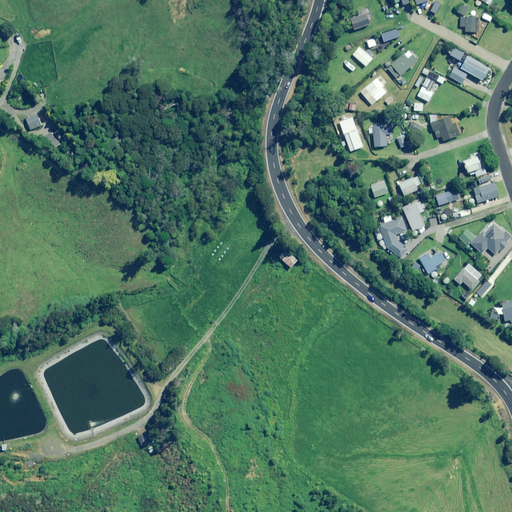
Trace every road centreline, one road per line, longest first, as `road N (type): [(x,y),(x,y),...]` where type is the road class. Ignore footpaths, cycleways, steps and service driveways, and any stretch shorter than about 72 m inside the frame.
road 1 (primary): [(511,404),(491,374),(347,272),(291,212),(274,165),(273,123),(319,0)]
road 2 (residential): [(511,187),(492,119),(511,73)]
